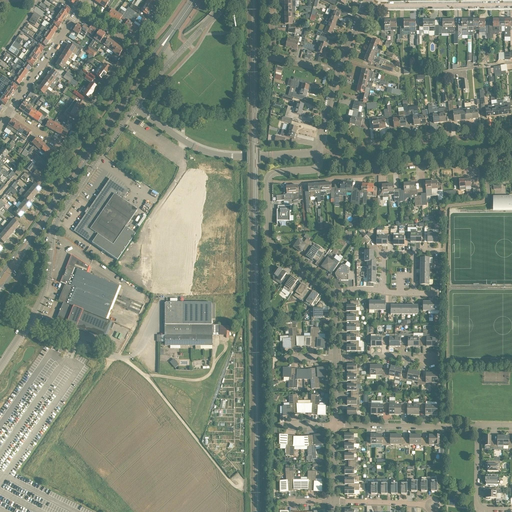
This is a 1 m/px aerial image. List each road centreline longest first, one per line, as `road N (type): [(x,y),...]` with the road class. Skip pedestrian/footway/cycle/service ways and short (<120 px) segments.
road 1 (secondary): [(50,208),(165,40)]
road 2 (residential): [(319,152),(212,154),(133,106)]
road 3 (track): [(121,359),(145,376),(233,485),(242,484),(238,474)]
road 4 (residential): [(333,154),(511,131)]
road 5 (residential): [(48,256),(60,213),(133,106)]
road 6 (residential): [(335,425),(478,427)]
road 7 (residential): [(511,4),(370,0)]
road 8 (residential): [(333,293),(269,240),(267,183)]
road 9 (residential): [(8,112),(85,1)]
road 10 (residential): [(380,169),(511,158)]
road 11 (residential): [(63,148),(134,44)]
